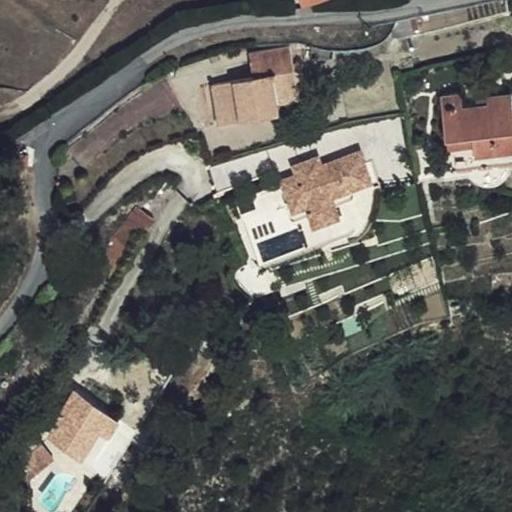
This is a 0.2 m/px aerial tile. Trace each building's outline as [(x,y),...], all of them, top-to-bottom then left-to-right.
[(303,0),(308,8),(325,0),(303,0)] [(343,108),(334,61),(302,67),(308,93),(295,96),(252,104),(257,131),(299,124),(301,134),(322,129),(320,116),(343,111),(343,108)] [(290,69),(295,96),(308,93),(302,67),(290,69)] [(511,128),(506,130),(501,110),(479,116),(497,193),(511,189),(511,128)] [(299,124),(257,131),(259,144),(301,134),(299,124)] [(123,315),(159,260),(142,249),(107,305),(123,315)] [(62,484),(97,503),(114,472),(122,478),(132,461),(84,433),(76,447),(85,452),(76,468),(72,466),(62,484)] [(122,478),(114,472),(97,503),(106,507),(122,478)] [(29,497),(38,508),(54,492),(38,481),(29,497)] [(38,511),(59,511),(67,505),(54,492),(38,508),(38,511)]
